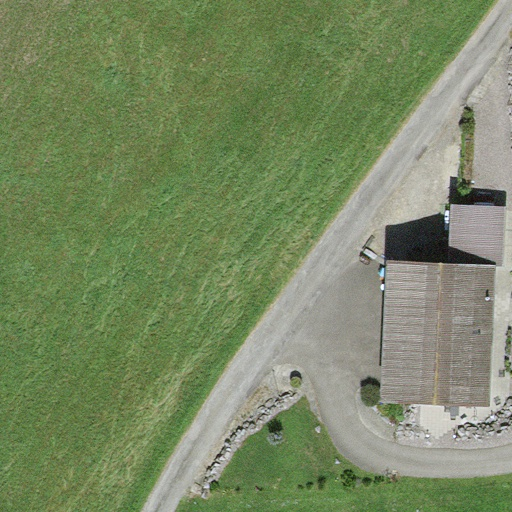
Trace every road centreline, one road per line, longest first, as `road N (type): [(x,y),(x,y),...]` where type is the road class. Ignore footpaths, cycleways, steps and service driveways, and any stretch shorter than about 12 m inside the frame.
road 1 (track): [(153,511),(401,146)]
road 2 (track): [(510,0),(401,146)]
